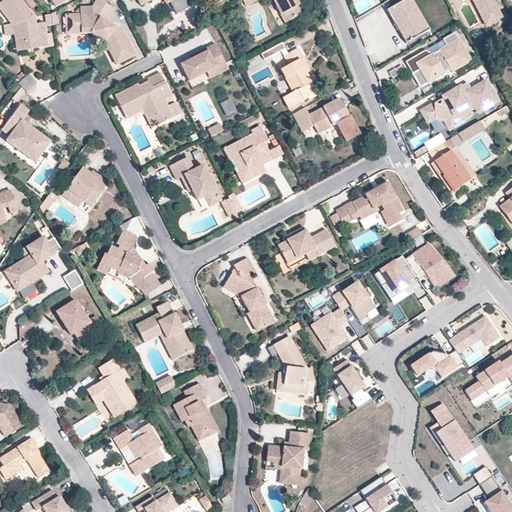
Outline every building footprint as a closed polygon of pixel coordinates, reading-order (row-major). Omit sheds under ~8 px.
[(46,35),(44,22),(35,23),(34,17),(20,0),(1,0),(0,1),(0,8),(11,23),(16,23),(17,33),(19,43),(37,40),(37,36),(46,35)] [(104,20),(113,7),(101,0),(95,0),(92,6),(79,7),(79,13),(72,14),(71,14),(71,23),(79,22),(79,32),(90,32),(100,38),(102,35),(106,37),(104,41),(111,54),(115,52),(119,61),(134,54),(123,32),(104,20)] [(191,5),(187,0),(137,0),(140,5),(148,0),(169,0),(170,1),(176,13),(191,5)] [(299,4),(296,0),(273,0),(280,13),(286,10),(290,19),(306,11),(302,2),(299,4)] [(430,30),(412,0),(403,0),(386,10),(406,44),(430,30)] [(502,18),(492,0),(472,0),(486,26),(502,18)] [(290,19),(286,10),(280,13),(285,22),(290,19)] [(79,32),(79,22),(71,23),(71,14),(64,14),(65,33),(79,32)] [(17,33),(16,23),(11,23),(3,24),(5,34),(14,33),(17,33)] [(450,71),(461,65),(459,62),(468,57),(453,32),(441,38),(442,39),(445,45),(431,53),(429,52),(426,54),(424,50),(404,61),(411,73),(418,69),(426,82),(449,69),(450,71)] [(48,46),(46,35),(37,36),(37,40),(39,47),(48,46)] [(431,53),(445,45),(442,39),(424,50),(426,54),(429,52),(431,53)] [(39,47),(37,40),(19,43),(15,43),(16,51),(39,47)] [(283,41),(263,52),(266,57),(280,48),(285,46),(283,41)] [(228,68),(215,42),(197,51),(198,54),(190,58),(180,63),(188,80),(206,71),(216,66),(219,72),(228,68)] [(317,91),(307,71),(299,57),(302,56),(298,47),(288,52),(284,54),(289,63),(282,67),(281,68),(293,90),(283,96),(288,107),(317,91)] [(119,61),(115,52),(111,54),(116,63),(119,61)] [(289,63),(284,54),(277,58),(282,67),(289,63)] [(310,70),(302,56),(299,57),(307,71),(310,70)] [(393,75),(403,71),(401,65),(391,69),(393,75)] [(219,72),(216,66),(206,71),(209,77),(219,72)] [(426,82),(418,69),(411,73),(419,86),(426,82)] [(164,80),(159,71),(147,78),(148,80),(150,84),(151,86),(164,80)] [(18,82),(26,92),(38,82),(30,73),(18,82)] [(171,95),(164,80),(151,86),(150,84),(141,88),(139,85),(137,82),(114,94),(124,114),(134,109),(133,106),(142,101),(150,116),(156,113),(160,122),(173,116),(167,105),(165,101),(164,99),(171,95)] [(141,88),(150,84),(148,80),(139,85),(141,88)] [(476,112),(496,101),(483,80),(470,88),(466,82),(445,94),(448,97),(443,100),(440,99),(438,104),(432,103),(420,110),(426,121),(433,117),(443,120),(448,129),(471,115),(468,111),(474,108),(476,112)] [(359,133),(339,97),(309,114),(305,107),(293,113),(302,130),(314,124),(318,132),(336,122),(346,139),(359,133)] [(230,98),(220,103),(228,116),(238,111),(230,98)] [(150,116),(142,101),(133,106),(134,109),(124,114),(126,117),(142,109),(151,127),(160,122),(156,113),(150,116)] [(180,112),(174,101),(167,105),(173,116),(180,112)] [(44,136),(22,119),(29,109),(20,103),(2,128),(9,134),(6,138),(35,160),(44,147),(38,143),(44,136)] [(510,109),(507,105),(496,112),(500,116),(510,109)] [(461,142),(483,129),(478,120),(457,133),(461,142)] [(223,131),(219,124),(208,130),(211,137),(223,131)] [(269,150),(265,142),(268,140),(260,125),(251,130),(253,133),(224,148),(230,159),(233,158),(240,171),(244,169),(249,178),(260,172),(257,166),(261,164),(273,157),(269,150)] [(307,138),(317,133),(314,126),(303,130),(307,138)] [(456,160),(461,156),(454,146),(461,142),(457,133),(427,151),(433,160),(433,161),(442,175),(444,174),(454,189),(469,179),(456,160)] [(44,147),(50,140),(44,136),(38,143),(44,147)] [(297,142),(290,144),(295,156),(302,153),(297,142)] [(284,153),(279,144),(269,150),(273,157),(273,158),(284,153)] [(221,199),(203,164),(194,169),(187,156),(170,165),(176,178),(181,176),(184,174),(192,189),(197,199),(204,195),(209,205),(221,199)] [(474,175),(461,156),(456,160),(469,179),(474,175)] [(240,171),(233,158),(230,159),(237,172),(240,171)] [(442,175),(433,161),(430,163),(449,192),(454,189),(444,174),(442,175)] [(61,174),(67,167),(62,163),(56,170),(61,174)] [(265,170),(261,164),(257,166),(260,172),(265,170)] [(107,184),(91,172),(83,166),(78,172),(73,180),(68,177),(64,183),(68,186),(67,187),(83,199),(89,192),(97,197),(107,184)] [(73,180),(78,172),(74,169),(68,177),(73,180)] [(109,181),(93,169),(91,172),(107,184),(109,181)] [(249,178),(244,169),(240,171),(237,172),(242,182),(249,178)] [(192,189),(184,174),(181,176),(188,191),(192,189)] [(403,209),(388,181),(365,193),(366,197),(363,198),(362,196),(352,201),(352,200),(344,204),(352,218),(359,215),(358,213),(371,206),(373,209),(377,206),(381,204),(384,209),(392,223),(402,218),(399,212),(403,209)] [(511,186),(507,190),(511,196),(508,199),(498,207),(511,224),(511,223),(511,186)] [(83,199),(67,187),(62,193),(79,205),(83,199)] [(0,222),(6,220),(0,208),(7,205),(10,212),(11,211),(17,209),(18,208),(10,189),(0,193),(0,222)] [(91,205),(97,197),(89,192),(83,199),(91,205)] [(242,209),(233,193),(228,195),(229,197),(236,211),(242,209)] [(44,213),(55,199),(49,194),(40,206),(44,213)] [(198,199),(202,209),(209,206),(204,196),(198,199)] [(236,211),(229,197),(221,201),(229,216),(232,215),(237,212),(236,211)] [(352,218),(344,204),(336,209),(337,212),(343,222),(343,223),(352,218)] [(361,218),(379,209),(377,206),(373,209),(371,206),(358,213),(359,215),(361,218)] [(392,223),(384,209),(381,211),(389,225),(392,223)] [(343,222),(337,212),(330,216),(336,226),(343,222)] [(127,229),(131,219),(119,225),(122,231),(123,231),(126,229),(127,229)] [(309,259),(335,245),(326,228),(310,237),(303,226),(294,231),(296,235),(287,239),(278,244),(287,262),(305,252),(309,259)] [(422,233),(418,226),(410,231),(414,238),(422,233)] [(146,264),(142,259),(130,253),(133,246),(137,237),(136,234),(126,229),(123,231),(117,242),(120,243),(118,248),(112,244),(107,253),(114,257),(110,265),(118,270),(118,271),(129,277),(131,276),(140,289),(141,288),(146,294),(160,284),(151,272),(154,269),(149,262),(146,264)] [(287,239),(296,235),(294,231),(285,236),(287,239)] [(414,238),(410,231),(405,234),(409,241),(414,238)] [(37,267),(44,263),(42,260),(54,252),(47,240),(44,235),(26,246),(30,253),(4,270),(13,284),(26,276),(30,282),(41,275),(37,267)] [(55,235),(47,240),(54,252),(62,247),(55,235)] [(511,248),(511,235),(503,242),(509,250),(511,248)] [(448,265),(428,241),(404,257),(416,275),(418,278),(426,273),(435,287),(447,279),(441,270),(448,265)] [(89,248),(85,242),(76,246),(79,254),(89,248)] [(142,259),(133,246),(130,253),(142,259)] [(110,265),(114,257),(107,253),(105,252),(97,268),(107,273),(110,265)] [(284,271),(290,268),(282,252),(276,255),(284,271)] [(404,257),(402,254),(382,267),(381,265),(376,268),(378,270),(374,272),(382,284),(388,280),(395,291),(409,281),(408,280),(416,275),(404,257)] [(261,295),(256,286),(242,278),(249,274),(255,271),(247,256),(233,264),(235,266),(241,277),(231,272),(223,285),(241,295),(250,311),(247,312),(257,330),(274,320),(265,303),(261,295)] [(48,270),(44,263),(37,267),(41,275),(48,270)] [(455,274),(448,265),(441,270),(447,279),(455,274)] [(241,277),(235,266),(231,272),(241,277)] [(73,290),(83,283),(75,270),(64,277),(73,290)] [(256,286),(249,274),(242,278),(256,286)] [(30,282),(26,276),(13,284),(17,290),(30,282)] [(395,291),(388,280),(382,284),(389,295),(395,291)] [(367,296),(357,281),(343,290),(342,288),(332,295),(340,306),(341,308),(349,302),(360,318),(367,313),(368,310),(375,305),(368,295),(367,296)] [(74,331),(82,326),(87,335),(103,325),(96,314),(88,319),(75,298),(56,310),(71,333),(74,331)] [(180,323),(174,312),(173,313),(167,300),(155,306),(158,312),(135,324),(141,334),(147,331),(149,335),(161,329),(171,348),(176,346),(180,355),(192,349),(182,329),(180,331),(177,325),(180,323)] [(347,335),(339,324),(348,318),(341,308),(340,306),(332,312),(330,310),(311,323),(327,348),(347,335)] [(498,337),(484,315),(471,324),(472,326),(469,329),(467,327),(448,339),(455,350),(457,353),(480,338),(485,346),(498,337)] [(351,324),(360,336),(365,332),(357,320),(351,324)] [(301,328),(298,323),(290,327),(292,332),(301,328)] [(87,335),(82,326),(74,331),(80,340),(87,335)] [(171,348),(161,329),(149,335),(147,331),(141,334),(144,341),(159,333),(172,359),(180,355),(176,346),(171,348)] [(369,333),(361,338),(368,349),(376,344),(369,333)] [(303,380),(305,369),(308,368),(290,335),(270,346),(275,354),(278,353),(285,366),(283,366),(283,372),(285,373),(284,383),(294,385),(298,393),(308,394),(309,381),(303,380)] [(463,362),(457,353),(455,350),(447,355),(446,354),(431,351),(410,365),(416,375),(425,369),(437,371),(441,377),(463,362)] [(490,396),(491,398),(511,384),(511,379),(508,374),(511,371),(511,353),(501,361),(499,359),(475,375),(478,379),(466,388),(477,405),(490,396)] [(137,403),(117,371),(120,369),(113,358),(98,367),(105,378),(87,389),(94,400),(104,394),(117,415),(137,403)] [(363,385),(361,387),(359,388),(356,384),(358,383),(361,381),(346,360),(333,368),(353,398),(351,399),(356,407),(371,398),(363,385)] [(314,381),(311,366),(308,368),(305,369),(303,380),(309,381),(314,381)] [(284,383),(285,373),(283,372),(279,372),(277,382),(284,383)] [(156,384),(171,377),(170,375),(155,382),(156,384)] [(175,385),(171,377),(156,384),(161,393),(175,385)] [(215,426),(205,408),(202,410),(197,401),(201,399),(204,398),(200,391),(202,390),(199,382),(183,390),(187,397),(173,404),(181,420),(184,419),(188,426),(190,424),(196,435),(215,426)] [(298,393),(294,385),(284,383),(277,382),(276,390),(298,393)] [(342,383),(334,389),(340,399),(349,393),(342,383)] [(117,415),(104,394),(94,400),(96,404),(103,399),(114,417),(117,415)] [(23,425),(10,405),(0,402),(0,427),(5,436),(23,425)] [(474,449),(442,403),(431,411),(438,421),(429,427),(441,445),(444,443),(456,461),(474,449)] [(165,458),(158,447),(162,445),(148,423),(138,429),(138,430),(141,435),(134,439),(131,435),(128,429),(113,437),(119,448),(127,444),(137,460),(131,463),(138,474),(165,458)] [(198,440),(217,430),(215,426),(196,435),(198,440)] [(134,439),(141,435),(138,430),(131,435),(134,439)] [(301,469),(303,449),(308,450),(310,433),(290,431),(289,442),(288,447),(283,446),(268,445),(266,461),(274,462),(284,463),(285,464),(283,483),(298,484),(300,469),(301,469)] [(49,470),(37,452),(38,451),(35,446),(37,445),(32,437),(0,457),(0,460),(3,465),(0,466),(0,469),(6,478),(17,471),(13,465),(19,461),(24,458),(27,458),(39,477),(49,470)] [(137,460),(127,444),(119,448),(129,464),(131,463),(137,460)] [(23,467),(19,461),(13,465),(17,471),(23,467)] [(283,483),(285,464),(284,463),(274,462),(273,468),(281,468),(279,482),(283,483)] [(138,474),(131,463),(129,464),(136,475),(138,474)] [(477,483),(489,475),(484,466),(472,474),(477,483)] [(451,472),(442,478),(453,496),(463,490),(451,472)] [(376,511),(395,499),(380,475),(359,489),(370,506),(360,511),(376,511)] [(511,511),(511,508),(490,475),(478,483),(488,498),(482,501),(489,511),(511,511)] [(70,511),(66,505),(59,495),(57,497),(52,489),(31,501),(37,510),(43,506),(46,511),(72,511),(70,511)] [(306,507),(313,495),(308,489),(299,503),(306,507)] [(166,511),(178,505),(169,492),(156,500),(153,496),(136,506),(139,511),(166,511)] [(205,495),(202,497),(199,499),(206,510),(212,506),(205,495)]
